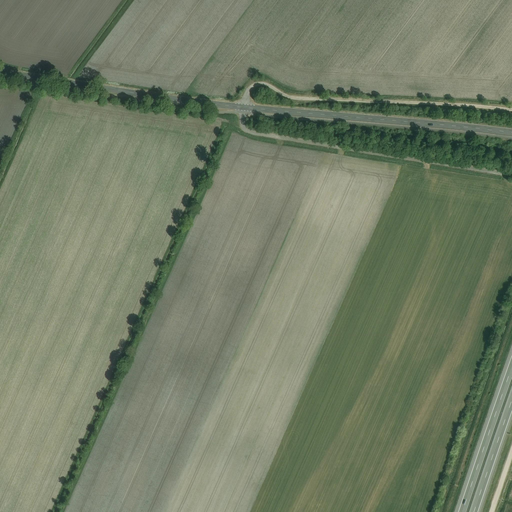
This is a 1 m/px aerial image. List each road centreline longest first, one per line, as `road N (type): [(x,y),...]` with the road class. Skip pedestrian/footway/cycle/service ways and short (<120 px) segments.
road 1 (tertiary): [(2,70),(170,98),(511,133)]
road 2 (track): [(511,110),(290,95),(258,84),(243,107)]
road 3 (motorway): [(511,368),(463,511)]
